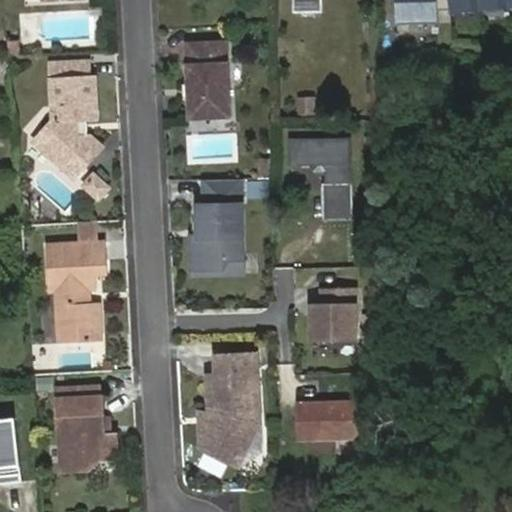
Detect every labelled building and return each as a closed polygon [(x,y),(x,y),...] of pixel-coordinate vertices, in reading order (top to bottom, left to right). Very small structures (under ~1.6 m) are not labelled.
[(321,11),(320,0),(292,0),(293,11),(321,11)] [(511,4),(511,0),(395,0),(396,22),(438,21),(438,7),(450,10),(511,4)] [(195,91),(190,90),(192,116),(234,113),(230,37),(188,40),(190,83),(194,83),(195,91)] [(101,118),(96,78),(90,78),(91,62),(52,63),(55,120),(37,142),(73,176),(102,147),(88,134),(87,118),(101,118)] [(330,174),(331,218),(352,217),(351,151),(292,153),(293,174),(330,174)] [(245,258),(244,179),(206,180),(206,205),(199,205),(200,236),(193,236),(194,269),(225,269),(231,258),(245,258)] [(273,179),(253,179),(253,194),(273,194),(273,179)] [(88,287),(96,279),(96,273),(107,272),(106,239),(45,242),(45,243),(47,290),(56,290),(59,339),(99,337),(97,299),(89,300),(85,300),(84,288),(88,287)] [(96,283),(96,279),(88,287),(92,288),(96,287),(96,283)] [(357,345),(356,291),(324,292),(324,307),(316,307),(316,325),(313,325),(314,346),(357,345)] [(264,418),(261,351),(218,353),(218,375),(209,376),(211,421),(201,422),(202,444),(240,463),(264,418)] [(105,422),(105,385),(100,386),(99,376),(59,378),(62,461),(89,460),(100,442),(119,442),(117,422),(105,422)] [(300,404),(301,439),(358,437),(357,403),(300,404)] [(0,415),(0,471),(1,471),(5,475),(20,473),(15,415),(0,415)] [(0,482),(20,480),(20,473),(5,475),(1,471),(0,471),(0,482)]
